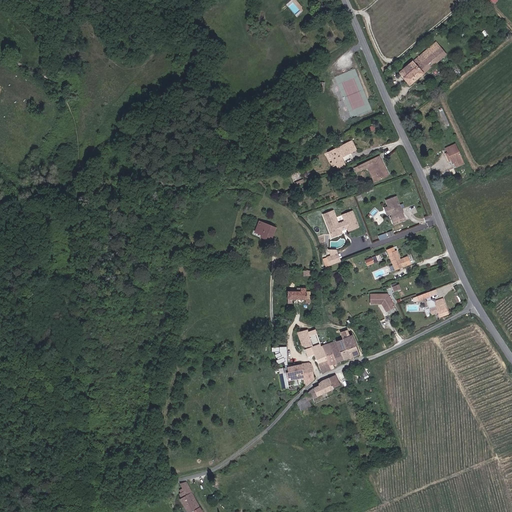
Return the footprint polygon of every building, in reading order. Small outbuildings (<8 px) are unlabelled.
[(436,42),(400,72),(411,85),(448,55),(436,42)] [(449,123),(443,109),(440,110),(446,124),(449,123)] [(353,140),(327,153),(332,162),(357,150),(353,140)] [(450,158),(452,163),(454,162),(456,166),(463,163),(456,144),(446,148),(448,152),(450,158)] [(379,161),(377,157),(358,166),(360,170),(367,167),(371,165),(378,180),(386,177),(382,169),(384,168),(380,161),(379,161)] [(371,165),(367,167),(374,182),(378,180),(371,165)] [(406,221),(397,196),(386,200),(388,207),(385,208),(387,215),(390,214),(394,225),(406,221)] [(348,229),(349,232),(360,228),(353,211),(342,215),(345,221),(339,223),(335,210),(323,214),(332,238),(342,234),(341,231),(348,229)] [(275,228),(267,224),(266,226),(258,223),(256,228),(258,229),(256,233),(261,235),(260,237),(269,241),(275,228)] [(329,235),(321,235),(321,247),(328,247),(329,235)] [(401,260),(397,251),(389,254),(394,265),(391,266),(394,272),(408,266),(405,258),(401,260)] [(330,265),(341,261),(338,253),(327,257),(330,265)] [(380,254),(373,256),(375,262),(382,260),(380,254)] [(367,265),(374,263),(373,257),(365,259),(367,265)] [(313,303),(313,299),(313,292),(308,292),(308,288),(299,288),(299,291),(287,291),(287,300),(291,300),(306,300),(306,303),(313,303)] [(428,292),(415,297),(417,301),(430,296),(428,292)] [(382,304),(386,311),(395,306),(388,294),(371,294),(371,303),(382,304)] [(434,302),(441,318),(450,314),(444,298),(434,302)] [(319,342),(315,330),(307,333),(306,330),(297,333),(303,348),(311,345),(319,342)] [(342,339),(335,341),(339,351),(343,361),(358,354),(351,335),(348,336),(346,332),(341,335),(342,339)] [(335,341),(329,344),(337,363),(343,361),(339,351),(335,341)] [(329,366),(324,355),(321,347),(319,342),(311,345),(312,347),(315,355),(323,374),(334,369),(332,365),(329,366)] [(329,344),(321,347),(324,355),(329,366),(332,365),(337,363),(329,344)] [(315,355),(312,347),(306,349),(309,357),(315,355)] [(273,359),(287,357),(286,349),(278,349),(272,350),(273,352),(273,359)] [(294,364),(297,379),(304,377),(306,385),(315,379),(311,361),(294,364)] [(283,373),(285,381),(297,379),(294,364),(286,365),(286,368),(287,372),(283,373)] [(341,385),(336,374),(330,377),(317,383),(318,385),(312,388),(306,393),(307,395),(297,401),(301,410),(312,405),(310,400),(341,385)] [(205,511),(198,500),(186,481),(181,484),(184,489),(181,491),(182,493),(181,494),(183,498),(182,498),(190,511),(205,511)]
